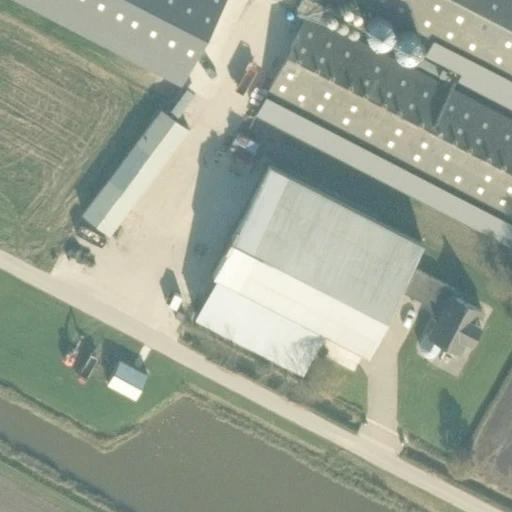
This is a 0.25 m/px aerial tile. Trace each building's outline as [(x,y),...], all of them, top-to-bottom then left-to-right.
[(13,0),(166,78),(179,85),(184,75),(215,15),(222,0),(13,0)] [(511,119),(316,18),(325,0),(300,0),(295,9),(306,15),(255,114),(511,246),(511,119)] [(457,80),(511,108),(511,0),(359,0),(433,38),(424,54),(461,73),(457,80)] [(110,234),(188,129),(160,108),(82,213),(110,234)] [(256,147),(260,136),(239,128),(235,139),(256,147)] [(450,294),(453,288),(409,265),(421,242),(268,163),(212,271),(215,273),(194,315),(301,370),(322,328),(366,350),(398,289),(441,311),(436,320),(434,319),(433,320),(435,321),(427,335),(426,334),(421,344),(420,347),(420,350),(421,353),(424,356),(427,357),(431,356),(434,354),(436,352),(441,343),(459,352),(465,340),(471,343),(480,326),(474,323),(481,310),(450,294)] [(135,398),(147,375),(118,360),(106,383),(135,398)]
